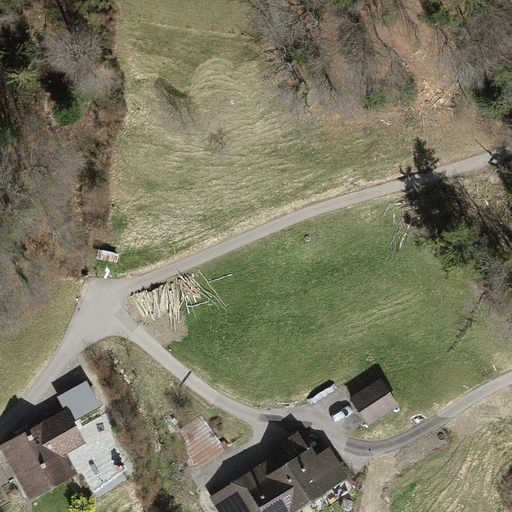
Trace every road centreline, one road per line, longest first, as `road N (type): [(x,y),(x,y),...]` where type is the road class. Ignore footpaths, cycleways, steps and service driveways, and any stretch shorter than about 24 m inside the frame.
road 1 (unclassified): [(100,305),(201,389),(255,418),(318,425),(351,446),(407,437),(511,378)]
road 2 (unclassified): [(511,149),(355,197),(100,305)]
road 3 (unclassified): [(100,305),(0,431)]
